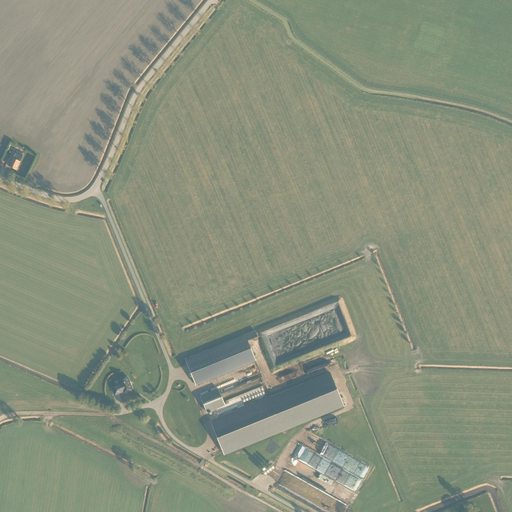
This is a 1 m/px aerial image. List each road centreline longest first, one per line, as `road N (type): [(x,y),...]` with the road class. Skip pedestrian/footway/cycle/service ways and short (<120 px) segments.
road 1 (tertiary): [(96,184),(138,89),(211,0)]
road 2 (track): [(0,419),(107,414),(157,401)]
